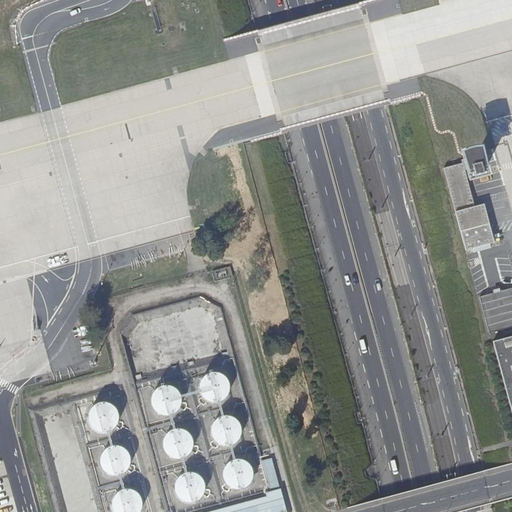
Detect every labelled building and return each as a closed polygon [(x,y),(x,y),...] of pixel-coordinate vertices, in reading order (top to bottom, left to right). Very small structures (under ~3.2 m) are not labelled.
[(484,205),(476,206),(467,171),(469,170),(471,182),(492,176),(485,147),(478,147),(473,148),(469,151),(464,153),(465,156),(466,160),(463,160),(463,163),(445,168),(467,251),(494,243),(484,205)] [(511,344),(495,351),(511,420),(511,344)] [(212,371),(206,371),(201,373),(197,377),(194,382),(194,388),(195,393),(198,398),(203,401),(208,403),(214,402),(219,400),(223,396),(225,391),(226,386),(225,380),(222,376),(217,372),(212,371)] [(163,384),(158,385),(153,387),(149,391),(147,396),(146,401),(148,406),(151,410),(155,413),(161,415),(166,414),(170,412),(174,409),(177,404),(177,399),(176,393),(173,389),(168,386),(163,384)] [(82,414),(83,420),(85,425),(89,429),(94,432),(100,432),(105,431),(110,427),(113,423),(115,417),(114,412),(112,407),(108,403),(103,401),(97,400),(92,401),(87,405),(84,409),(82,414)] [(224,414),(218,414),(213,417),(209,420),(207,425),(206,431),(208,436),(211,441),(215,444),(221,445),(226,445),(231,443),(235,439),(237,434),(238,429),(237,424),(234,419),(229,416),(224,414)] [(158,442),(158,447),(161,452),(165,456),(170,458),(175,459),(181,457),(184,454),(188,450),(189,444),(189,439),(186,434),(182,430),(178,428),(172,427),(167,429),(162,432),(159,436),(158,442)] [(112,444),(106,445),(101,447),(97,451),(95,456),(95,461),(96,467),(99,471),(104,474),(109,476),(115,475),(119,473),(123,469),(126,464),(126,459),(125,454),(122,449),(117,446),(112,444)] [(236,458),(231,458),(226,460),(222,464),(219,469),(218,474),(220,480),(223,485),(227,488),(233,489),(237,489),(242,487),(246,483),(249,479),(249,473),(248,468),(245,463),(241,460),(236,458)] [(268,458),(257,461),(265,489),(275,486),(268,458)] [(187,471),(181,471),(176,474),(172,477),(170,482),(169,488),(171,494),(174,499),(179,502),(184,503),(189,502),(194,500),(198,496),(200,491),(201,486),(200,480),(196,476),(192,473),(187,471)] [(123,488),(117,489),(112,491),(109,495),(106,500),(106,505),(108,511),(134,511),(137,507),(137,503),(136,497),(133,493),(128,490),(123,488)] [(263,496),(203,511),(282,511),(277,488),(262,492),(263,496)]
